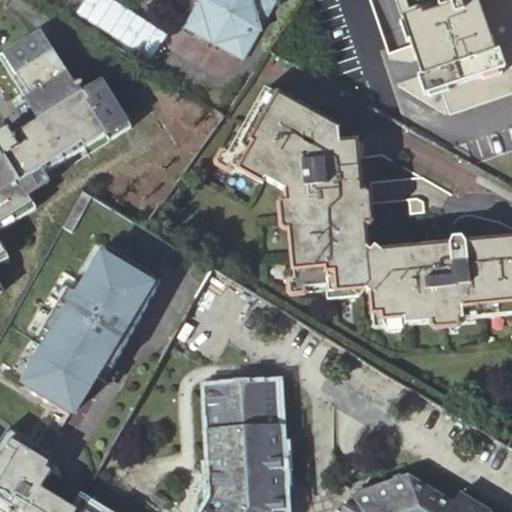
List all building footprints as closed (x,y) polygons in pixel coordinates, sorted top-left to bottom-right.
[(194,0),(195,2),(180,30),(241,63),(274,4),(266,0),(194,0)] [(394,0),(402,24),(439,12),(439,11),(435,0),(408,10),(404,0),(394,0)] [(439,12),(402,24),(426,96),(440,92),(500,72),(475,0),(404,0),(408,10),(435,0),(439,11),(439,12)] [(511,0),(475,0),(500,72),(440,92),(447,114),(511,91),(511,0)] [(0,292),(1,292),(0,290),(0,256),(4,255),(0,248),(0,224),(31,205),(27,197),(47,184),(42,175),(82,149),(79,144),(123,117),(100,82),(84,91),(78,82),(73,85),(45,42),(37,46),(31,36),(0,56),(0,65),(35,122),(40,128),(16,144),(11,137),(7,131),(0,135),(0,292)] [(264,90),(227,155),(223,164),(232,169),(262,186),(264,182),(284,193),(285,205),(287,217),(288,220),(288,232),(294,281),(295,291),(306,291),(326,289),(327,295),(352,293),(359,300),(364,292),(369,296),(371,316),(380,315),(382,329),(388,334),(400,333),(406,327),(430,324),(443,323),(445,323),(457,322),(511,316),(511,241),(482,244),(466,245),(464,246),(460,239),(450,240),(446,248),(437,249),(422,250),(411,251),(396,252),(380,254),(373,248),(369,253),(365,250),(363,226),(362,211),(362,210),(360,195),(357,159),(355,146),(355,145),(338,146),(336,131),(264,90)] [(79,144),(82,149),(104,137),(108,143),(130,128),(123,117),(79,144)] [(40,128),(35,122),(11,137),(16,144),(40,128)] [(223,164),(227,155),(224,154),(221,154),(216,163),(216,167),(227,174),(229,174),(232,169),(223,164)] [(381,183),(370,184),(372,204),(384,203),(381,183)] [(0,337),(0,430),(34,450),(55,413),(67,419),(92,379),(104,386),(132,336),(156,294),(161,285),(180,253),(143,230),(81,193),(31,283),(0,337)] [(360,195),(362,210),(366,209),(369,207),(368,197),(365,195),(360,195)] [(408,201),(409,215),(423,214),(422,204),(416,200),(408,201)] [(0,224),(0,232),(35,211),(31,205),(0,224)] [(362,211),(363,226),(368,226),(370,223),(370,213),(367,210),(362,211)] [(295,291),(294,281),(290,281),(288,284),(289,295),(292,298),(303,297),(306,295),(306,291),(295,291)] [(352,293),(327,295),(327,303),(359,300),(352,293)] [(380,315),(371,316),(373,329),(382,329),(380,315)] [(443,323),(430,324),(430,329),(433,331),(441,331),(443,328),(443,323)] [(75,511),(74,511),(282,511),(280,467),(275,383),(206,388),(211,473),(211,489),(212,499),(204,511),(94,511),(80,503),(75,511)] [(34,450),(0,430),(0,511),(74,511),(75,511),(58,502),(40,492),(50,474),(45,471),(52,460),(34,450)] [(488,511),(459,494),(453,504),(407,477),(376,488),(350,498),(341,511),(488,511)]
